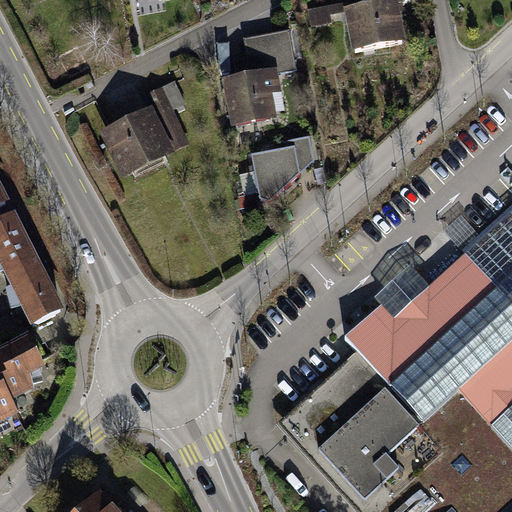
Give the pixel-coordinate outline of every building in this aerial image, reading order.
[(373,0),(376,13),(351,17),(357,57),(408,49),(402,12),(405,11),(403,0),(373,0)] [(277,71),(223,80),(232,135),(286,126),(277,71)] [(172,107),(104,139),(126,183),(193,151),(172,107)] [(314,142),(255,153),(263,195),(322,183),(314,142)] [(14,220),(0,226),(0,259),(10,280),(38,266),(14,220)] [(400,298),(349,344),(358,355),(287,429),(360,511),(380,511),(420,480),(447,459),(490,424),(511,448),(511,225),(431,304),(417,316),(400,298)] [(38,266),(10,280),(34,327),(62,314),(38,266)] [(47,374),(31,342),(0,357),(0,371),(16,403),(36,393),(31,382),(47,374)] [(0,371),(0,426),(21,416),(16,403),(0,371)] [(511,511),(511,448),(490,424),(447,459),(420,480),(380,511),(511,511)] [(116,511),(106,501),(94,511),(116,511)]
